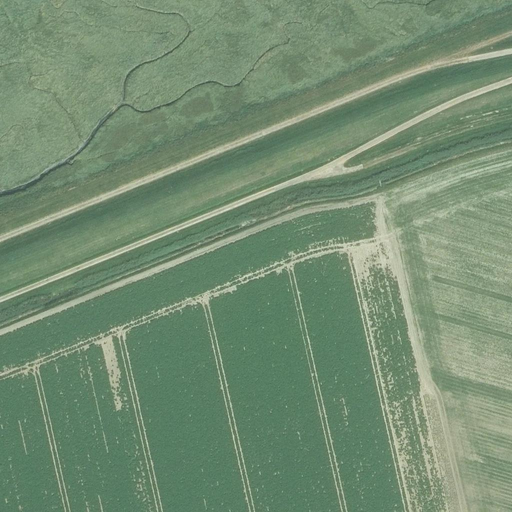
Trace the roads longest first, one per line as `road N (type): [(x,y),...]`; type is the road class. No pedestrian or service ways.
road 1 (track): [(0,300),(276,188)]
road 2 (unclassified): [(276,188),(511,80)]
road 3 (track): [(326,168),(361,166),(511,115)]
